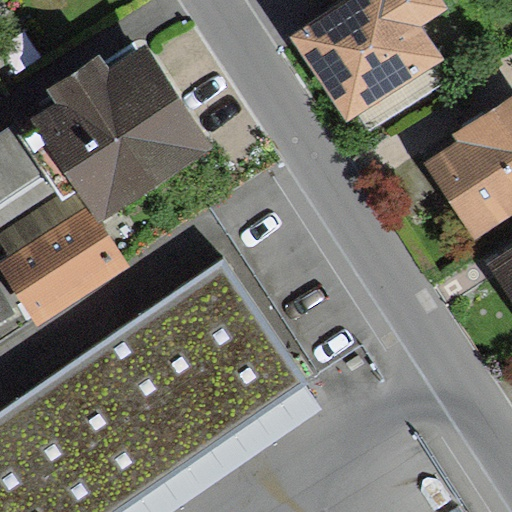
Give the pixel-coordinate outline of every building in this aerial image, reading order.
[(351,0),(290,42),(349,129),(445,63),(422,31),(448,14),(438,0),(351,0)] [(0,246),(1,246),(11,261),(85,212),(98,233),(214,158),(143,50),(109,72),(100,57),(43,94),(53,109),(31,123),(39,134),(24,144),(13,127),(0,135),(0,246)] [(511,95),(449,139),(453,145),(420,167),(475,247),(511,221),(511,95)] [(98,233),(85,212),(11,261),(0,267),(0,271),(39,331),(126,274),(98,233)] [(511,252),(486,270),(511,308),(511,252)] [(181,511),(325,411),(221,262),(0,415),(0,511),(181,511)] [(0,320),(10,315),(0,297),(0,320)]
